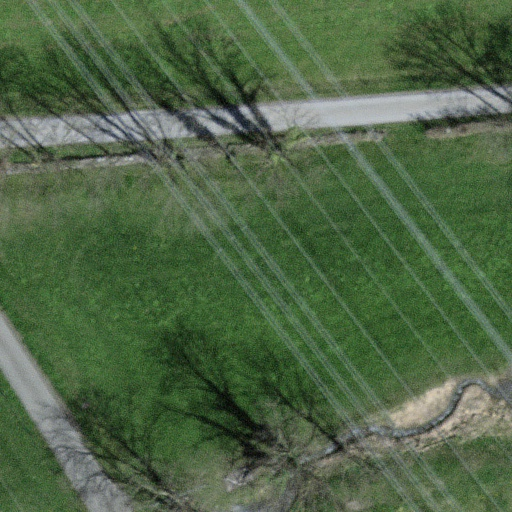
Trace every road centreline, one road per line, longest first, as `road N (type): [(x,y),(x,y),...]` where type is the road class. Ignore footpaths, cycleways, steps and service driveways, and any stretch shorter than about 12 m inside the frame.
road 1 (unclassified): [(511,98),(0,129)]
road 2 (unclassified): [(112,511),(0,338)]
